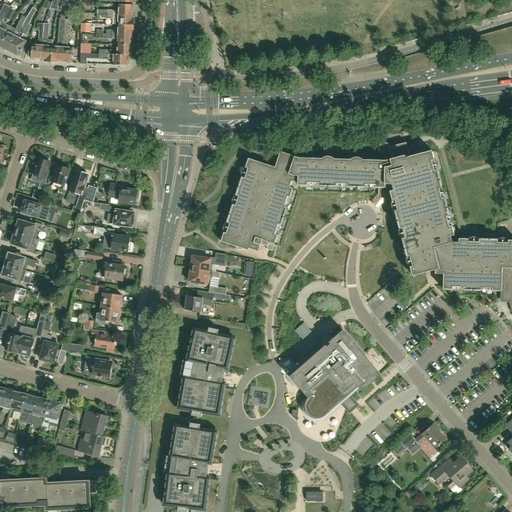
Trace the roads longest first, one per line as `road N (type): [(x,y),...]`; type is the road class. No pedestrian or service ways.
road 1 (secondary): [(511,59),(322,94),(178,99)]
road 2 (secondary): [(178,120),(297,113),(511,82)]
road 3 (secondary): [(136,403),(178,120)]
road 4 (residential): [(143,0),(142,61),(128,77),(0,61)]
road 5 (secondary): [(27,93),(88,111),(178,120)]
road 6 (secondary): [(178,99),(27,93)]
road 7 (residential): [(0,369),(136,403)]
road 8 (residential): [(511,485),(423,384)]
road 9 (residential): [(357,306),(320,325),(303,311),(302,299),(315,286),(353,293)]
road 10 (residential): [(276,367),(273,308),(304,250)]
